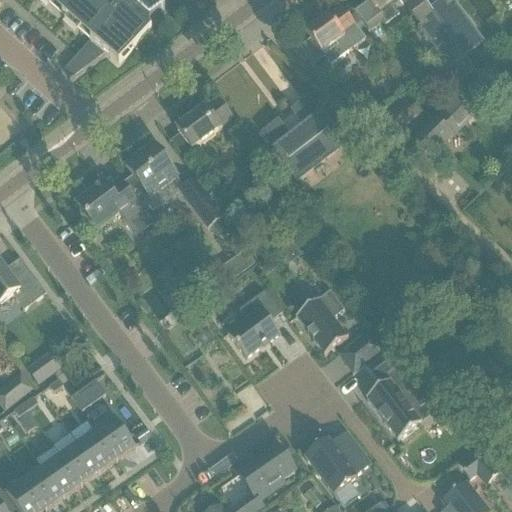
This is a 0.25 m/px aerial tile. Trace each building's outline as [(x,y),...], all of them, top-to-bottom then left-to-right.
[(40,0),(53,11),(66,22),(78,33),(90,44),(78,57),(77,58),(64,73),(71,79),(69,81),(70,82),(105,57),(119,69),(151,33),(145,27),(165,12),(155,0),(135,0),(127,11),(125,9),(123,8),(127,3),(123,0),(115,0),(115,1),(114,0),(40,0)] [(386,28),(398,18),(390,6),(397,0),(364,0),(367,3),(354,13),(366,29),(369,34),(382,24),(386,28)] [(420,0),(417,0),(406,8),(421,28),(417,31),(447,72),(464,59),(444,31),(429,11),(420,0)] [(443,0),(429,11),(444,31),(464,59),(473,52),(483,44),(480,40),(476,35),(452,3),(448,7),(443,0)] [(321,56),(330,68),(366,41),(353,25),(341,9),(329,18),(328,18),(305,35),(321,56)] [(473,52),(464,59),(474,72),(477,76),(486,68),(473,52)] [(496,110),(499,108),(511,94),(511,93),(489,69),(486,73),(472,86),(484,99),(496,110)] [(401,143),(417,131),(428,123),(407,96),(381,115),(401,143)] [(427,163),(442,149),(479,113),(464,97),(412,147),(427,163)] [(176,131),(188,147),(192,153),(222,131),(222,130),(234,121),(231,117),(219,101),(206,110),(205,109),(176,131)] [(301,125),(286,136),(278,125),(263,137),(297,182),(341,149),(307,103),(293,114),(301,125)] [(178,179),(166,163),(154,147),(125,169),(137,185),(149,201),(178,179)] [(179,194),(208,232),(224,220),(195,182),(179,194)] [(104,185),(76,206),(87,222),(96,234),(119,217),(126,226),(136,240),(152,227),(142,214),(131,199),(122,186),(111,195),(104,185)] [(265,231),(255,240),(263,250),(273,241),(265,231)] [(313,236),(299,247),(310,260),(323,250),(313,236)] [(291,245),(278,255),(288,268),(301,258),(291,245)] [(39,248),(30,256),(39,267),(48,260),(39,248)] [(245,253),(214,276),(223,289),(255,266),(245,253)] [(46,297),(30,276),(16,287),(0,264),(0,306),(12,298),(24,314),(46,297)] [(182,271),(168,281),(186,305),(200,294),(182,271)] [(246,323),(227,336),(246,362),(267,347),(268,348),(281,339),(270,325),(281,317),(265,295),(239,314),(246,323)] [(330,296),(297,321),(308,335),(316,329),(323,339),(316,344),(325,357),(346,342),(332,322),(343,314),(330,296)] [(370,335),(338,358),(353,378),(363,370),(384,354),(370,335)] [(54,351),(26,372),(38,388),(67,367),(54,351)] [(384,354),(363,370),(380,392),(366,403),(396,444),(421,426),(410,412),(429,398),(386,352),(384,354)] [(21,378),(0,394),(0,406),(5,413),(32,392),(21,378)] [(59,383),(49,390),(53,396),(63,390),(59,383)] [(96,384),(71,401),(81,415),(106,398),(96,384)] [(33,401),(23,408),(28,414),(37,407),(33,401)] [(23,408),(13,415),(18,421),(28,414),(23,408)] [(109,415),(90,428),(116,465),(135,452),(109,415)] [(29,416),(19,423),(27,435),(37,428),(29,416)] [(95,436),(78,448),(99,478),(116,465),(90,428),(89,429),(95,436)] [(18,429),(14,432),(21,442),(25,439),(18,429)] [(146,431),(135,439),(141,447),(151,439),(149,435),(146,431)] [(303,460),(332,497),(371,468),(356,449),(341,460),(327,442),(303,460)] [(78,448),(60,461),(81,490),(99,478),(78,448)] [(278,451),(239,478),(253,499),(240,507),(243,511),(259,511),(262,510),(258,504),(282,487),(280,484),(294,475),(278,451)] [(479,455),(460,468),(469,482),(479,475),(489,485),(498,476),(479,455)] [(60,461),(42,473),(63,503),(81,490),(60,461)] [(23,481),(21,482),(42,511),(49,511),(63,503),(42,473),(26,485),(23,481)] [(42,511),(21,482),(4,494),(15,511),(42,511)] [(447,511),(485,511),(466,487),(443,506),(447,511)]
